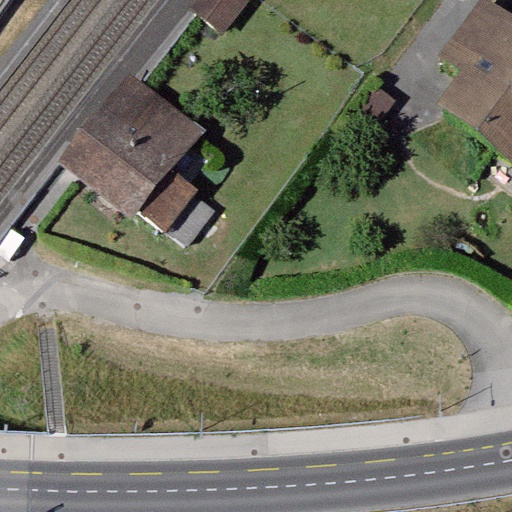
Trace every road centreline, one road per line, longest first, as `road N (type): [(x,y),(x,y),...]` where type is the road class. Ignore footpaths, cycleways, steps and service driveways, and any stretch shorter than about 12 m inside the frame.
road 1 (unclassified): [(511,356),(464,306),(407,294),(310,319),(217,320),(117,307),(21,277)]
road 2 (tertiary): [(0,487),(336,482),(511,459)]
